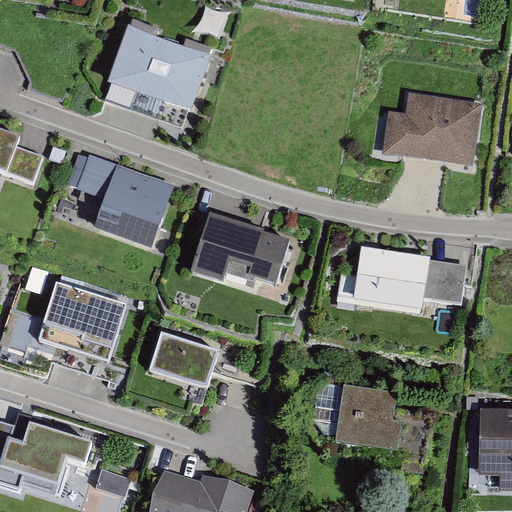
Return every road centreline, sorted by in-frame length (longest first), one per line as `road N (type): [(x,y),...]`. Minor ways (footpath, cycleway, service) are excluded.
road 1 (residential): [(511,228),(328,210),(0,96)]
road 2 (residential): [(0,379),(244,455)]
